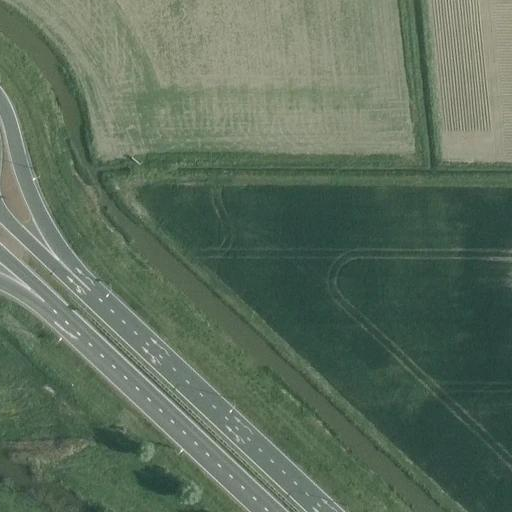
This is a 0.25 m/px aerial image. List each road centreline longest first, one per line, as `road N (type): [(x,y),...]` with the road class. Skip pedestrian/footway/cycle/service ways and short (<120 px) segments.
road 1 (trunk): [(316,511),(85,294)]
road 2 (trunk): [(111,353),(278,511)]
road 3 (trunk): [(85,294),(34,203),(0,98)]
road 4 (trunk): [(0,252),(111,353)]
road 5 (trunk): [(0,282),(111,353)]
road 6 (trunk): [(85,294),(0,209)]
